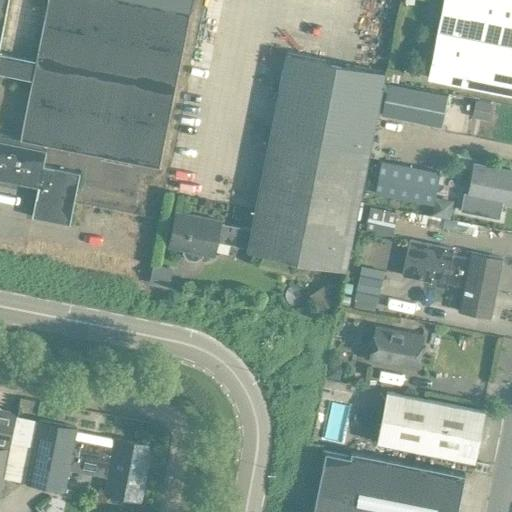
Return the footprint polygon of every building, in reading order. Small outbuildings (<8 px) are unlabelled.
[(43,144),(158,166),(189,8),(146,0),(46,0),(35,60),(0,53),(0,36),(7,0),(0,0),(0,180),(37,188),(31,217),(68,225),(79,173),(42,165),(45,150),(42,150),(43,144)] [(146,0),(189,8),(190,0),(146,0)] [(511,0),(442,0),(427,78),(511,94),(511,0)] [(384,73),(287,53),(251,231),(222,224),(223,220),(173,212),(167,249),(183,252),(186,262),(198,264),(204,258),(211,259),(215,245),(244,251),(244,255),(343,275),(384,73)] [(390,84),(384,115),(444,128),(450,97),(390,84)] [(480,105),(480,95),(463,95),(462,105),(480,105)] [(433,204),(439,173),(380,161),(373,192),(433,204)] [(511,173),(475,166),(469,196),(511,204),(511,173)] [(372,208),(367,231),(394,237),(398,214),(372,208)] [(457,311),(489,318),(501,258),(469,252),(468,258),(451,254),(452,249),(409,240),(402,275),(421,279),(422,277),(429,279),(428,284),(444,287),(445,283),(462,287),(457,311)] [(363,267),(355,307),(376,311),(384,271),(363,267)] [(368,358),(416,368),(422,336),(374,327),(368,358)] [(473,461),(483,411),(385,392),(376,442),(473,461)] [(0,443),(7,444),(12,415),(0,412),(0,443)] [(70,456),(73,439),(76,428),(37,420),(25,483),(63,491),(70,456)] [(113,447),(73,439),(70,456),(109,463),(103,494),(140,501),(151,446),(114,438),(113,447)] [(309,511),(455,511),(464,473),(350,450),(349,456),(322,451),(309,511)]
